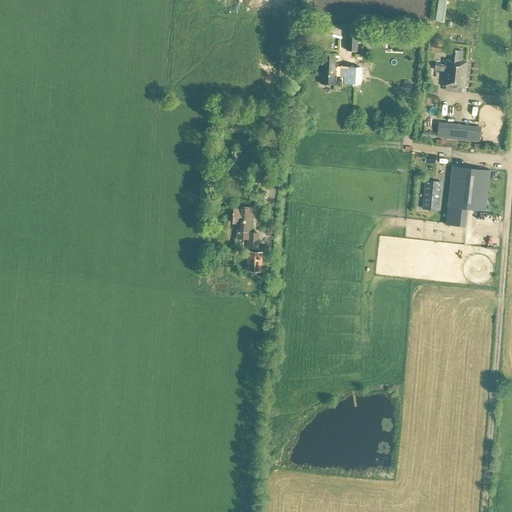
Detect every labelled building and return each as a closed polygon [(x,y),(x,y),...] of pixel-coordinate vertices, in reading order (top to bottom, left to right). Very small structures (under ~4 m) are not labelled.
[(439,0),(437,19),(445,20),(447,0),(439,0)] [(346,51),(357,52),(358,34),(347,34),(346,51)] [(369,47),(382,48),(383,39),(375,38),(376,36),(370,36),(369,47)] [(403,52),(404,42),(392,42),(392,51),(403,52)] [(461,93),(462,88),(465,89),(468,62),(462,62),(463,51),(451,50),(450,60),(446,60),(445,65),(440,65),(440,64),(435,63),(435,70),(444,71),(443,86),(446,86),(445,91),(461,93)] [(321,82),(335,83),(336,65),(333,64),(334,54),(325,53),(320,53),(319,64),(322,64),(321,82)] [(261,115),(268,122),(275,116),(268,108),(261,115)] [(482,128),(447,124),(439,123),(437,138),(480,143),(482,128)] [(425,155),(425,162),(436,164),(437,156),(425,155)] [(447,206),(485,210),(490,171),(452,166),(447,206)] [(423,208),(438,210),(441,182),(426,181),(423,208)] [(234,209),(233,218),(233,223),(238,223),(237,238),(248,238),(247,248),(259,248),(260,232),(250,232),(250,224),(251,218),(252,218),(253,207),(241,206),(241,209),(234,209)] [(247,251),(247,271),(261,272),(262,252),(247,251)]
